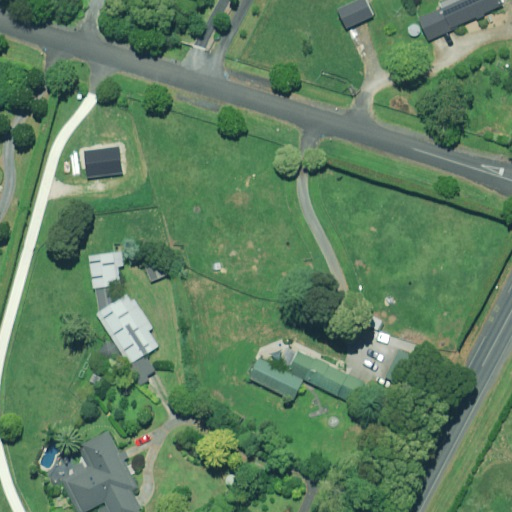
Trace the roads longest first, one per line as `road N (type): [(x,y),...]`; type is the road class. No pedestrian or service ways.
road 1 (residential): [(511,182),(0,24)]
road 2 (tertiary): [(401,511),(511,308)]
